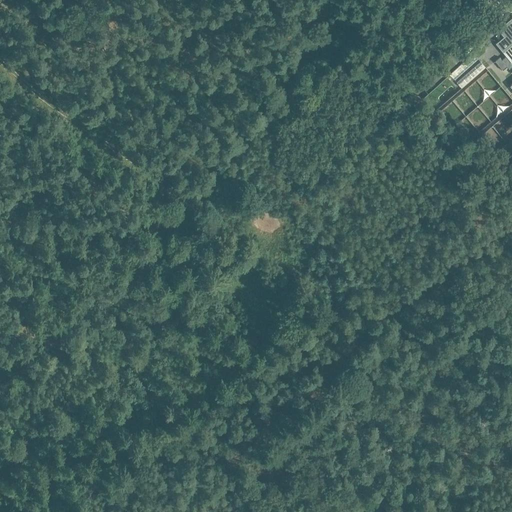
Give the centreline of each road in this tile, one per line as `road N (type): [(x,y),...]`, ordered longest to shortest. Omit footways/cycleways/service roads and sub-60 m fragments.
road 1 (track): [(0,465),(169,330),(157,307),(161,283),(193,254),(170,206),(184,190)]
road 2 (track): [(453,511),(401,350),(402,310),(471,259),(489,261),(511,286)]
